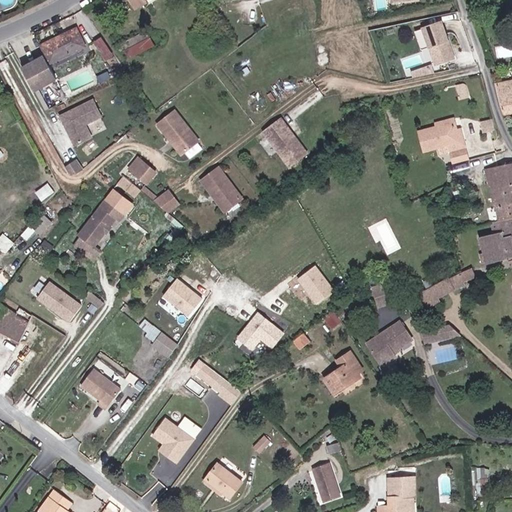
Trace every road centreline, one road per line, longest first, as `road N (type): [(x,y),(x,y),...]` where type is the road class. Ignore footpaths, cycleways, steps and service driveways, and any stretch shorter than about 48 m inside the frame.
road 1 (unclassified): [(146,511),(0,398)]
road 2 (unclassified): [(511,135),(463,0)]
